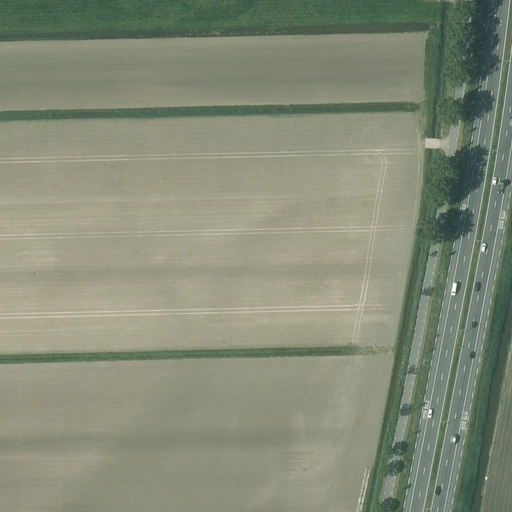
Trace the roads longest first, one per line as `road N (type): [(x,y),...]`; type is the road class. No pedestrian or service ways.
road 1 (unclassified): [(471,0),(384,511)]
road 2 (primary): [(499,0),(412,511)]
road 3 (primary): [(440,511),(511,115)]
